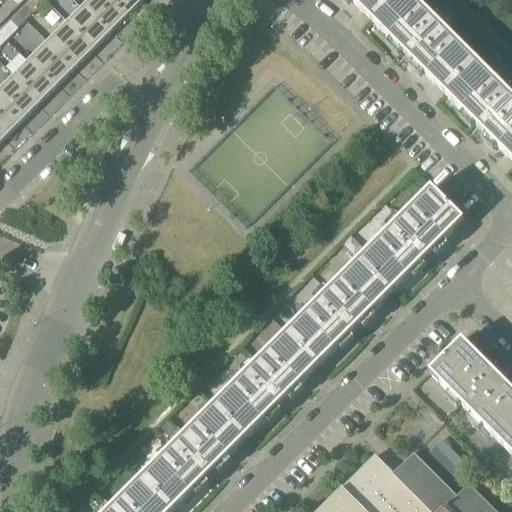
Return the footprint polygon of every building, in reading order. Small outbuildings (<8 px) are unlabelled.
[(44,4),(39,0),(34,0),(26,9),(33,16),(44,4)] [(109,0),(91,0),(81,11),(108,38),(128,18),(109,0)] [(109,0),(128,18),(145,1),(144,0),(109,0)] [(511,99),(412,0),(347,0),(494,146),(511,164),(511,99)] [(81,11),(66,26),(93,53),(108,38),(81,11)] [(10,24),(0,34),(0,36),(6,43),(18,31),(10,24)] [(66,26),(47,45),(74,72),(93,53),(66,26)] [(47,45),(28,64),(55,91),(74,72),(47,45)] [(28,64),(13,79),(40,106),(55,91),(28,64)] [(13,79),(0,92),(0,104),(21,125),(40,106),(13,79)] [(0,104),(0,142),(1,144),(21,125),(0,104)] [(431,191),(109,511),(175,511),(464,224),(431,191)] [(429,376),(502,449),(511,458),(511,393),(462,343),(429,376)] [(443,511),(456,499),(414,457),(415,457),(414,456),(393,477),(374,458),(351,482),(351,483),(342,492),(341,491),(320,511),(443,511)] [(482,465),(476,471),(483,478),(488,472),(482,465)] [(456,499),(443,511),(492,511),(469,488),(470,488),(469,487),(456,499)] [(98,511),(101,510),(93,503),(89,507),(93,511),(98,511)]
